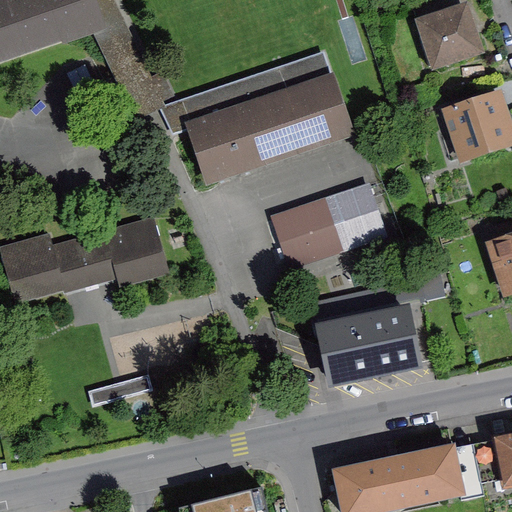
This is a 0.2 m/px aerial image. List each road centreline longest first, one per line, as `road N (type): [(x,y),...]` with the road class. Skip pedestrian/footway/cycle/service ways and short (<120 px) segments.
road 1 (residential): [(0,498),(294,437)]
road 2 (residential): [(294,437),(511,393)]
